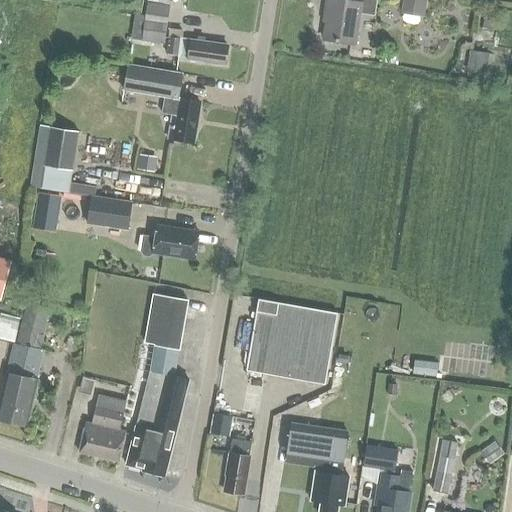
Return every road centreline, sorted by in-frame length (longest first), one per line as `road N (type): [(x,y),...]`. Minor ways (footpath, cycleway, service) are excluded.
road 1 (unclassified): [(176,511),(198,432),(270,0)]
road 2 (tertiary): [(163,511),(0,457)]
